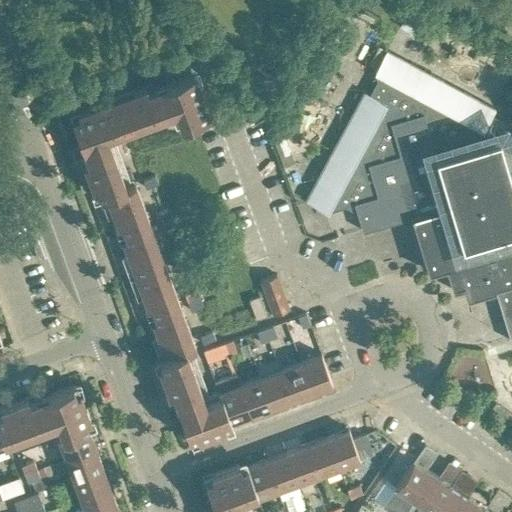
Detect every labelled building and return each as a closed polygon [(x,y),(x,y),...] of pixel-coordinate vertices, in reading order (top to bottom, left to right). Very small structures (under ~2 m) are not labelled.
[(483,129),(495,106),(386,48),(374,70),(380,87),(379,88),(375,95),(364,89),(305,198),(327,209),(354,201),(362,228),(411,214),(417,212),(409,186),(440,177),(436,162),(484,146),(481,138),(479,130),(483,129)] [(329,51),(324,61),(334,66),(339,56),(329,51)] [(180,124),(195,118),(206,114),(204,107),(208,106),(198,78),(193,79),(191,72),(147,88),(145,84),(77,109),(79,113),(72,116),(88,160),(83,162),(93,189),(98,188),(100,195),(105,194),(104,191),(125,184),(107,133),(174,108),(180,124)] [(283,127),(271,132),(284,166),(296,162),(290,147),(287,140),(285,132),(283,127)] [(440,177),(409,186),(417,212),(411,214),(428,269),(445,264),(452,287),(463,284),(466,295),(495,286),(471,204),(511,191),(511,179),(498,133),(481,138),(484,146),(436,162),(440,177)] [(155,173),(143,178),(146,186),(158,182),(155,173)] [(134,180),(125,184),(104,191),(105,194),(119,233),(149,221),(134,180)] [(511,191),(471,204),(495,286),(511,339),(511,338),(511,191)] [(167,206),(160,209),(155,211),(158,219),(170,214),(167,206)] [(173,222),(170,214),(158,219),(160,227),(173,222)] [(303,220),(301,222),(304,224),(307,227),(313,220),(307,215),(303,220)] [(165,263),(149,221),(119,233),(134,274),(165,263)] [(182,247),(175,250),(170,251),(173,260),(185,255),(182,247)] [(188,263),(185,255),(173,260),(175,268),(188,263)] [(180,304),(165,263),(134,274),(149,315),(180,304)] [(278,272),(275,273),(261,278),(273,312),(289,306),(278,272)] [(197,288),(190,291),(185,292),(188,300),(200,296),(197,288)] [(267,314),(260,293),(249,297),(256,318),(267,314)] [(203,304),(200,296),(188,300),(191,308),(203,304)] [(195,345),(180,304),(149,315),(164,354),(165,356),(186,348),(195,345)] [(306,311),(297,314),(301,326),(310,323),(306,311)] [(277,335),(272,323),(264,326),(269,338),(277,335)] [(269,338),(264,326),(256,329),(260,341),(269,338)] [(212,329),(205,332),(200,333),(203,341),(215,337),(212,329)] [(236,350),(231,338),(224,341),(228,352),(236,350)] [(228,352),(224,341),(203,348),(207,360),(228,352)] [(205,399),(186,348),(165,356),(164,354),(159,356),(162,363),(158,365),(168,392),(172,391),(188,435),(196,432),(197,437),(225,427),(223,422),(230,419),(221,394),(219,394),(205,399)] [(332,382),(321,352),(300,359),(311,389),(332,382)] [(311,389),(300,359),(280,367),(291,397),(311,389)] [(291,397),(280,367),(259,374),(271,404),(291,397)] [(235,371),(214,378),(219,394),(221,394),(230,419),(250,412),(239,382),(235,371)] [(271,404),(259,374),(239,382),(250,412),(271,404)] [(0,408),(1,410),(0,410),(0,427),(6,443),(7,442),(5,438),(56,419),(62,434),(57,435),(58,437),(88,425),(85,419),(90,417),(80,390),(75,391),(73,384),(28,400),(27,396),(0,405),(0,408)] [(95,445),(88,425),(58,437),(65,456),(95,445)] [(374,452),(366,431),(352,436),(349,427),(328,435),(339,465),(374,452)] [(339,465),(328,435),(307,442),(318,472),(339,465)] [(318,472),(307,442),(287,449),(298,479),(318,472)] [(102,465),(95,445),(65,456),(72,477),(102,465)] [(298,479),(287,449),(266,457),(277,487),(298,479)] [(277,487),(266,457),(245,464),(255,490),(254,491),(256,495),(277,487)] [(33,459),(21,463),(21,464),(24,472),(36,467),(33,459)] [(413,498),(431,471),(413,459),(395,485),(413,498)] [(246,511),(241,496),(254,491),(255,490),(245,464),(240,466),(238,462),(210,472),(212,476),(204,479),(216,511),(246,511)] [(110,486),(102,465),(72,477),(80,497),(110,486)] [(39,475),(36,467),(24,472),(27,480),(39,475)] [(429,511),(431,510),(449,483),(431,471),(413,498),(408,506),(416,511),(429,511)] [(5,481),(0,482),(0,490),(2,496),(10,493),(5,481)] [(358,483),(347,487),(350,496),(361,491),(358,483)] [(434,511),(455,511),(467,496),(449,483),(431,510),(434,511)] [(101,511),(117,506),(110,486),(80,497),(85,511),(101,511)] [(38,490),(32,492),(14,498),(18,511),(38,511),(44,510),(38,490)] [(481,511),(485,508),(467,496),(455,511),(481,511)]
